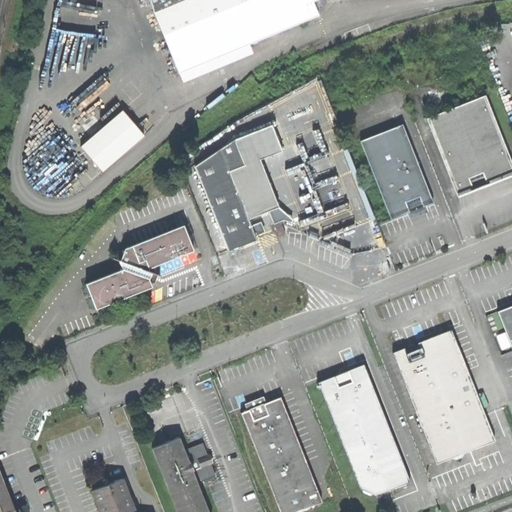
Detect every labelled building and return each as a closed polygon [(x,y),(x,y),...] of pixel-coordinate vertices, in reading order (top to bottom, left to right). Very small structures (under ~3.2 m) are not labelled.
[(151,0),(154,10),(179,73),(320,15),(314,1),(315,0),(151,0)] [(427,118),(457,193),(483,183),(510,172),(511,166),(511,159),(486,95),(427,118)] [(103,170),(143,134),(123,111),(83,147),(103,170)] [(273,124),(236,139),(246,164),(231,170),(250,218),(280,206),(261,159),(284,150),(273,124)] [(409,211),(434,202),(403,124),(361,141),(391,218),(409,211)] [(195,165),(229,251),(243,245),(258,240),(250,218),(231,170),(246,164),(236,139),(195,165)] [(282,221),(275,224),(279,236),(286,233),(282,221)] [(195,251),(184,225),(125,248),(121,259),(118,258),(123,269),(87,284),(97,309),(134,294),(153,286),(150,278),(152,271),(151,270),(151,268),(195,251)] [(511,347),(511,306),(498,312),(511,347)] [(394,353),(438,464),(452,458),(462,462),(465,453),(496,440),(452,330),(421,342),(394,353)] [(375,495),(411,481),(364,364),(337,375),(318,382),(360,489),(362,489),(364,492),(370,495),(372,494),(375,495)] [(317,504),(323,502),(281,398),(263,404),(241,413),(281,511),(301,511),(302,510),(307,511),(310,507),(314,509),(317,504)] [(153,447),(178,511),(209,511),(198,483),(214,476),(216,473),(212,463),(208,464),(205,457),(209,455),(204,445),(200,443),(185,449),(180,437),(167,442),(153,447)] [(0,511),(15,511),(15,510),(7,489),(0,491),(0,484),(4,482),(0,471),(0,511)] [(149,511),(148,509),(141,511),(136,511),(123,478),(109,483),(92,490),(101,511),(149,511)]
